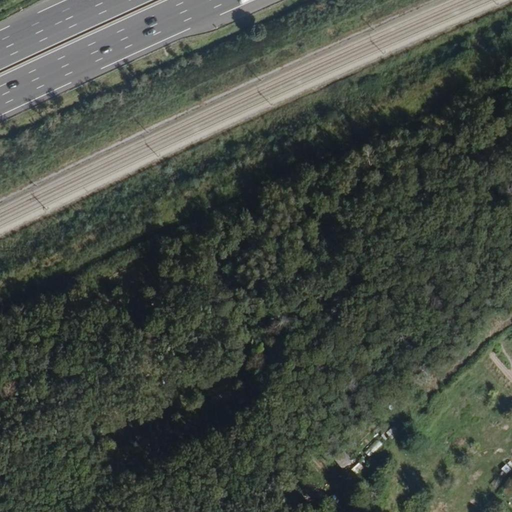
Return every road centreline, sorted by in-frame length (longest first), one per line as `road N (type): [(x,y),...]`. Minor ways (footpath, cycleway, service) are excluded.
road 1 (track): [(185,201),(511,67)]
road 2 (motorway): [(0,97),(212,0)]
